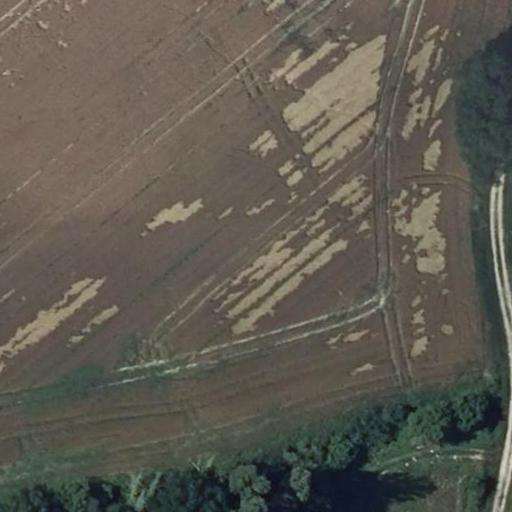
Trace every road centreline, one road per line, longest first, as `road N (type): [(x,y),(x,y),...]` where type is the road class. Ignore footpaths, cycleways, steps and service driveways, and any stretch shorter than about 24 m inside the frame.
road 1 (track): [(511,93),(492,173),(508,405),(495,511)]
road 2 (track): [(504,456),(397,468),(320,511)]
